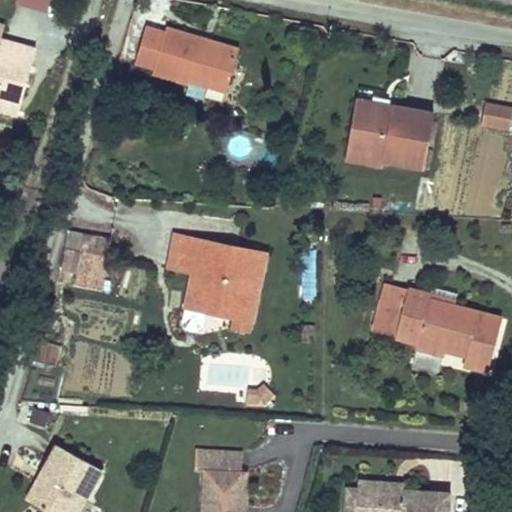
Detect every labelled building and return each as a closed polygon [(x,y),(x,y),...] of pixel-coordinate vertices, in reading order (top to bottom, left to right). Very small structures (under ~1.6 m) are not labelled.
[(17,0),(17,6),(50,11),(51,0),(17,0)] [(0,110),(18,115),(36,49),(1,39),(5,26),(0,24),(0,110)] [(229,84),(239,50),(167,28),(166,33),(146,28),(136,62),(156,68),(154,73),(189,83),(190,83),(192,73),(229,84)] [(229,84),(192,73),(190,83),(226,93),(229,84)] [(384,161),(394,105),(357,99),(346,159),(383,166),(384,161)] [(510,130),(511,121),(511,107),(486,103),(482,125),(510,130)] [(434,113),(394,105),(384,161),(424,169),(434,113)] [(10,151),(11,142),(0,140),(0,149),(9,151),(10,151)] [(0,168),(6,169),(9,151),(0,149),(0,168)] [(81,251),(84,233),(84,232),(68,230),(64,249),(81,251)] [(103,291),(112,238),(84,233),(81,251),(75,285),(103,291)] [(251,323),(266,254),(242,249),(240,255),(230,253),(230,257),(222,255),(223,251),(216,250),(217,244),(176,235),(170,267),(193,273),(183,323),(186,328),(197,330),(201,327),(204,313),(206,305),(233,310),(231,319),(251,323)] [(240,255),(242,249),(217,244),(216,250),(223,251),(222,255),(230,257),(230,253),(240,255)] [(377,333),(390,286),(384,284),(372,331),(377,333)] [(377,333),(396,337),(408,290),(390,286),(377,333)] [(454,306),(457,294),(433,287),(431,295),(430,299),(454,306)] [(408,290),(396,337),(419,343),(420,337),(447,344),(445,350),(467,355),(464,365),(488,371),(502,318),(454,306),(430,299),(431,295),(408,289),(408,290)] [(231,319),(233,310),(206,305),(204,313),(231,319)] [(249,333),(251,323),(231,319),(229,329),(249,333)] [(315,343),(315,325),(301,324),(301,343),(315,343)] [(445,350),(447,344),(420,337),(419,343),(417,348),(444,355),(445,350)] [(56,366),(62,346),(40,339),(31,366),(44,370),(46,363),(56,366)] [(262,406),(274,393),(264,383),(257,389),(248,388),(246,405),(262,406)] [(45,426),(48,413),(36,408),(32,422),(45,426)] [(49,511),(78,511),(102,469),(57,445),(41,474),(48,478),(34,503),(49,511)] [(195,471),(206,471),(242,473),(243,454),(196,451),(195,471)] [(243,511),(245,473),(242,473),(206,471),(203,511),(243,511)] [(34,503),(48,478),(41,474),(27,500),(34,503)] [(360,489),(358,511),(402,511),(404,490),(399,489),(399,483),(361,481),(360,489)] [(345,511),(358,511),(360,489),(347,488),(345,511)] [(404,490),(402,511),(448,511),(450,493),(404,490)]
